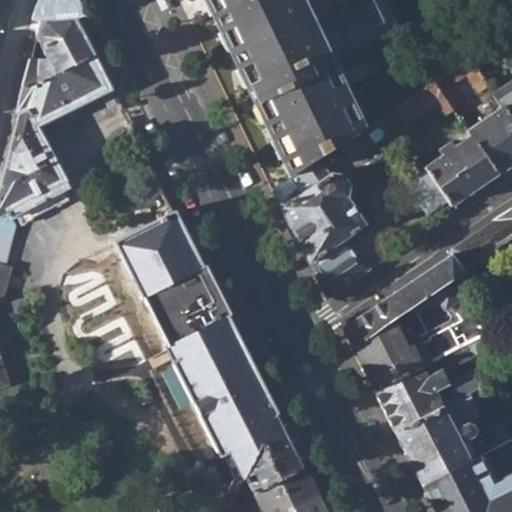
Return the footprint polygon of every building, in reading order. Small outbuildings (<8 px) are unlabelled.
[(44,0),(40,13),(0,172),(0,208),(2,207),(5,214),(12,210),(35,199),(59,186),(67,183),(50,149),(42,133),(39,127),(80,106),(91,100),(112,90),(66,0),(44,0)] [(159,0),(164,10),(171,7),(167,0),(159,0)] [(205,0),(212,12),(218,10),(213,0),(205,0)] [(282,156),(291,176),(295,173),(318,158),(354,135),(367,126),(388,112),(413,96),(391,50),(409,42),(388,0),(213,0),(218,10),(212,12),(222,34),(228,31),(236,46),(230,49),(240,71),(246,67),(253,82),(247,85),(257,106),(263,103),(270,118),(264,121),(274,141),(280,138),(287,154),(282,156)] [(222,34),(230,49),(236,46),(228,31),(222,34)] [(434,82),(452,108),(461,101),(450,85),(467,74),(479,90),(487,85),(469,59),(434,82)] [(240,71),(247,85),(253,82),(246,67),(240,71)] [(501,106),(511,121),(511,81),(493,94),(501,106)] [(388,112),(398,128),(435,102),(443,114),(452,108),(434,82),(413,96),(388,112)] [(257,106),(264,121),(270,118),(263,103),(257,106)] [(469,135),(496,174),(511,163),(511,121),(501,106),(467,130),(469,135)] [(131,126),(124,129),(126,132),(127,136),(134,132),(132,129),(131,126)] [(367,126),(354,135),(364,149),(377,141),(367,126)] [(424,165),(451,205),(496,174),(469,135),(453,145),(449,141),(438,149),(441,154),(424,165)] [(274,141),(282,156),(287,154),(280,138),(274,141)] [(367,163),(393,201),(423,180),(397,142),(367,163)] [(318,158),(295,173),(303,183),(286,195),(290,200),(281,205),(280,206),(288,223),(290,222),(327,298),(370,268),(348,235),(364,224),(345,196),(349,184),(343,176),(331,172),(329,174),(318,158)] [(272,189),(281,205),(290,200),(286,195),(303,183),(295,173),(291,176),(272,189)] [(18,220),(40,209),(65,196),(59,186),(35,199),(12,210),(18,220)] [(449,254),(462,272),(469,266),(511,237),(511,205),(452,246),(449,254)] [(174,211),(113,242),(120,257),(164,347),(166,346),(219,456),(227,452),(242,482),(244,477),(276,414),(174,211)] [(17,225),(0,221),(0,261),(8,263),(17,225)] [(342,327),(351,345),(446,281),(447,281),(462,272),(449,254),(342,327)] [(8,266),(0,264),(0,384),(7,383),(0,357),(0,299),(0,300),(8,266)] [(447,281),(454,292),(475,276),(469,266),(462,272),(447,281)] [(484,331),(454,292),(447,281),(446,281),(351,345),(374,389),(422,364),(442,353),(452,348),(484,331)] [(452,348),(442,353),(448,365),(449,367),(478,352),(481,356),(486,354),(484,349),(494,343),(484,331),(452,348)] [(453,373),(449,367),(448,365),(428,376),(422,364),(374,389),(395,431),(462,395),(454,378),(448,382),(446,377),(453,373)] [(395,431),(421,482),(469,457),(460,441),(472,435),(473,429),(469,421),(480,415),(469,392),(462,395),(395,431)] [(326,511),(276,414),(244,477),(260,511),(256,511),(326,511)] [(511,416),(486,431),(493,444),(511,433),(511,416)] [(469,457),(421,482),(436,511),(511,511),(511,467),(491,478),(479,452),(469,457)] [(244,511),(236,494),(226,511),(244,511)]
